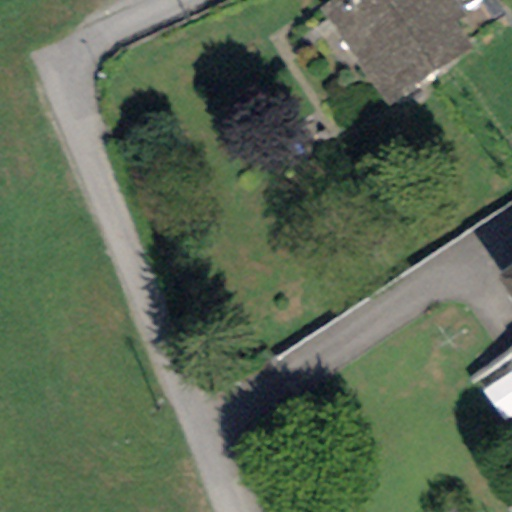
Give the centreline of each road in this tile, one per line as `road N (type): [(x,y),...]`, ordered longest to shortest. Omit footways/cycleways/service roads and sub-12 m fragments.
road 1 (residential): [(226,511),(66,87),(69,51),(181,0)]
road 2 (unknown): [(199,440),(511,242)]
